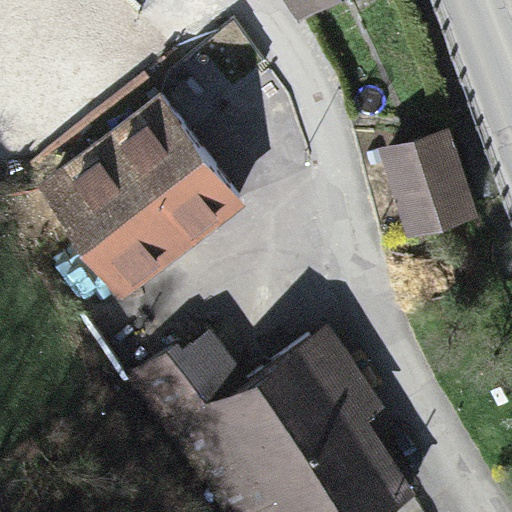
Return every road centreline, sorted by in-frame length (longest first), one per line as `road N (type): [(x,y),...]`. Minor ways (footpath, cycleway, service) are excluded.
road 1 (residential): [(235,0),(287,58),(310,105),(354,296),(410,411),(482,511)]
road 2 (primary): [(469,0),(511,113)]
